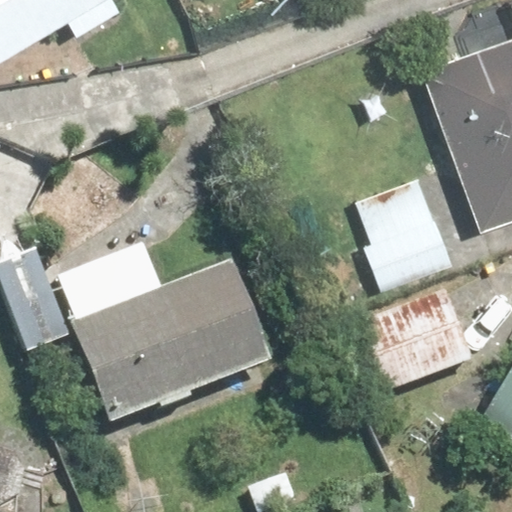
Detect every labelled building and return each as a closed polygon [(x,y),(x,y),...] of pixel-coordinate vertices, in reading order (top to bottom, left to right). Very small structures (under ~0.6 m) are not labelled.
[(0,0),(0,38),(63,0),(0,0)] [(511,210),(511,30),(405,69),(463,228),(511,210)] [(348,247),(366,294),(444,264),(409,173),(345,198),(362,242),(348,247)] [(216,261),(55,324),(94,424),(256,361),(216,261)] [(55,340),(33,288),(0,302),(0,335),(10,359),(55,340)] [(428,297),(336,330),(359,394),(452,360),(428,297)] [(511,333),(457,427),(511,459),(511,333)]
